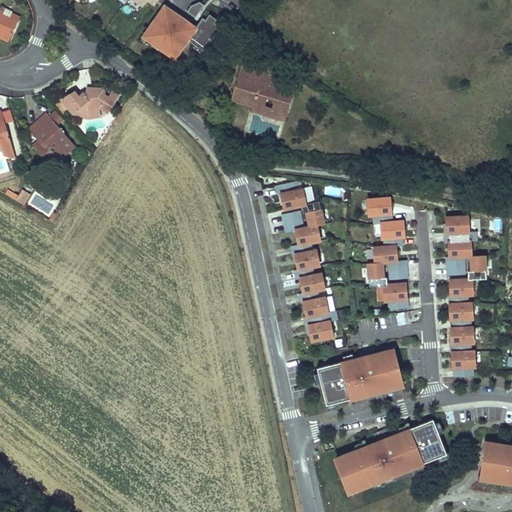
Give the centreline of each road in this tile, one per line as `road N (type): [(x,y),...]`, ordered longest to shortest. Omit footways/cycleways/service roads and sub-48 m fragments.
road 1 (unclassified): [(97,50),(169,98),(231,167),(296,437)]
road 2 (unclassified): [(437,395),(421,200)]
road 3 (unclassified): [(437,395),(296,437)]
